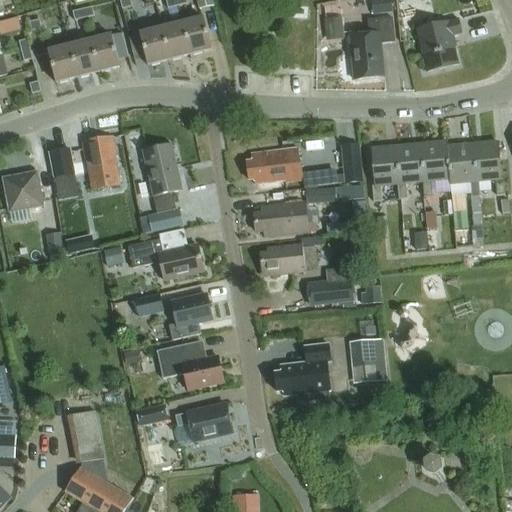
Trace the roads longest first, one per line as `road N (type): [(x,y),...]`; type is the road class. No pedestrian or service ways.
road 1 (residential): [(307,511),(262,428),(206,101)]
road 2 (residential): [(206,101),(397,111),(511,92)]
road 3 (residential): [(0,136),(126,100),(206,101)]
